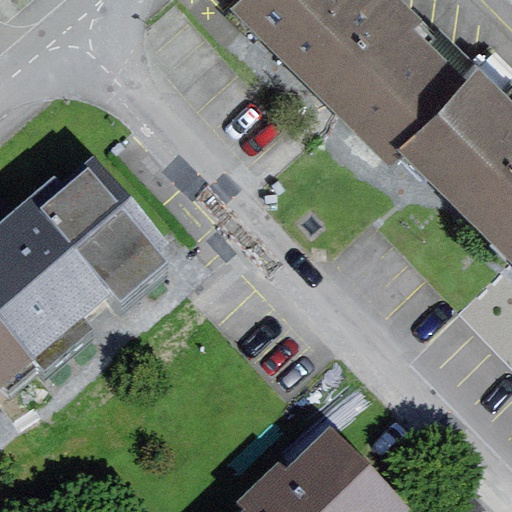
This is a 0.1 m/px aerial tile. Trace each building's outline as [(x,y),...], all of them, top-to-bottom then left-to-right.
[(394,155),(411,138),(475,74),(400,0),(253,0),(246,8),(394,155)] [(411,138),(511,237),(511,79),(491,59),(475,74),(411,138)] [(100,185),(0,268),(0,332),(40,381),(172,271),(100,185)] [(0,414),(40,381),(0,332),(0,414)] [(270,511),(399,511),(338,448),(270,511)]
